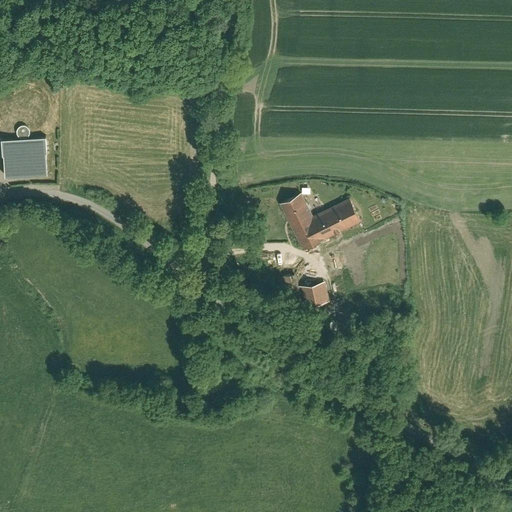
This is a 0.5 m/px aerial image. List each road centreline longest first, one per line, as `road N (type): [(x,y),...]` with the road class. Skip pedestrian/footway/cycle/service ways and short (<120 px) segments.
road 1 (residential): [(497,478),(290,350),(209,279)]
road 2 (unclassified): [(209,279),(237,0)]
road 3 (residential): [(209,279),(84,201),(36,191),(0,197)]
